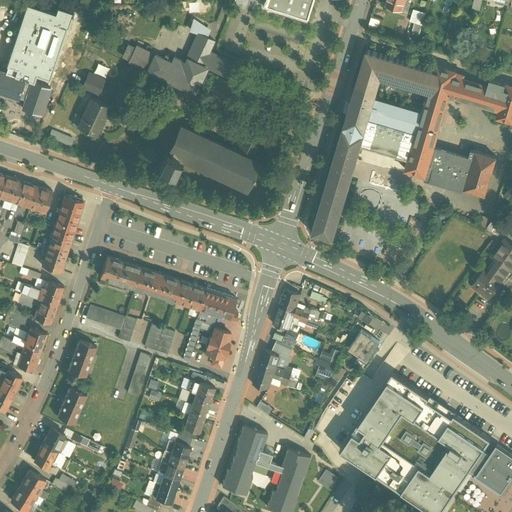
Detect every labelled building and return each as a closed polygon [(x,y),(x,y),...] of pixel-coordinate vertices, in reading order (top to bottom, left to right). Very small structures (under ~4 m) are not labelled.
[(234,0),(232,7),(246,11),(248,5),(249,0),(250,0),(265,5),(266,0),(234,0)] [(312,0),(266,0),(265,5),(306,18),(312,0)] [(406,0),(387,0),(385,6),(403,11),(406,0)] [(7,66),(5,73),(25,79),(24,82),(31,85),(32,82),(34,82),(36,75),(50,79),(67,28),(68,28),(73,12),(57,7),(55,13),(27,3),(6,65),(7,66)] [(413,9),(411,22),(416,23),(414,32),(422,33),(426,11),(413,9)] [(378,27),(380,20),(372,18),(370,25),(378,27)] [(198,34),(182,67),(136,46),(136,45),(134,48),(128,45),(123,56),(129,59),(128,63),(129,62),(194,93),(193,93),(194,94),(206,67),(230,78),(237,65),(208,51),(214,40),(203,35),(207,28),(194,22),(190,30),(198,34)] [(435,70),(366,50),(354,91),(375,97),(381,77),(429,91),(435,70)] [(437,65),(435,70),(429,91),(423,111),(375,97),(354,91),(349,108),(344,126),(343,128),(312,233),(333,239),(349,185),(353,173),(358,154),(364,134),(412,148),(406,168),(405,169),(425,175),(434,145),(449,95),(456,72),(456,71),(437,65)] [(5,73),(0,71),(0,92),(6,94),(18,98),(24,82),(25,79),(5,73)] [(505,89),(463,77),(464,74),(456,72),(449,95),(499,110),(497,117),(511,121),(511,85),(507,84),(505,89)] [(104,80),(89,73),(83,87),(98,93),(104,80)] [(34,82),(32,82),(31,85),(24,82),(18,98),(26,101),(23,109),(32,112),(41,116),(41,115),(40,114),(42,108),(43,109),(46,101),(45,101),(49,89),(50,89),(50,88),(41,85),(34,82)] [(310,92),(300,88),(298,94),(309,97),(310,92)] [(110,106),(91,97),(82,117),(77,115),(73,124),(96,135),(110,106)] [(237,151),(179,124),(175,133),(174,133),(172,137),(170,141),(171,141),(166,151),(165,150),(158,164),(172,171),(179,157),(247,189),(260,162),(251,158),(257,144),(244,138),(237,151)] [(412,148),(364,134),(358,154),(406,168),(412,148)] [(469,156),(434,145),(425,175),(424,179),(464,191),(465,188),(485,194),(496,156),(471,149),(469,156)] [(32,184),(5,175),(0,189),(0,196),(12,200),(25,205),(32,184)] [(52,191),(37,186),(30,206),(45,211),(52,191)] [(65,195),(52,233),(71,239),(84,201),(65,195)] [(12,200),(0,196),(0,217),(4,219),(5,219),(12,200)] [(488,217),(483,216),(480,226),(485,227),(488,217)] [(498,234),(505,224),(495,217),(488,227),(498,234)] [(24,224),(18,221),(14,232),(21,234),(24,224)] [(71,239),(52,233),(53,233),(48,246),(43,245),(41,250),(47,252),(42,265),(42,264),(41,265),(60,271),(60,270),(70,239),(71,239)] [(511,267),(511,246),(503,240),(492,256),(498,260),(488,273),(491,275),(501,262),(510,269),(511,270),(511,267)] [(467,257),(445,241),(435,255),(430,252),(426,257),(431,262),(435,256),(448,265),(445,268),(453,274),(455,271),(456,271),(467,257)] [(18,242),(11,263),(22,267),(29,246),(18,242)] [(481,255),(476,251),(469,260),(475,264),(481,255)] [(141,267),(107,255),(100,277),(134,288),(141,267)] [(501,262),(491,275),(488,273),(483,269),(473,284),(484,292),(483,294),(489,298),(491,296),(501,282),(510,269),(501,262)] [(179,279),(141,267),(134,288),(172,300),(179,279)] [(41,273),(29,269),(27,275),(37,279),(39,279),(41,273)] [(206,288),(179,279),(172,300),(199,309),(206,288)] [(64,286),(47,280),(44,287),(41,286),(40,289),(24,283),(21,292),(40,299),(57,305),(64,286)] [(311,298),(326,303),(329,295),(319,292),(320,287),(315,285),(311,298)] [(236,298),(206,288),(199,309),(182,359),(188,361),(201,321),(213,325),(216,314),(229,319),(229,318),(235,320),(238,311),(232,310),(236,298)] [(301,294),(285,288),(279,305),(295,311),(297,307),(301,294)] [(40,299),(21,292),(17,301),(31,306),(32,303),(38,305),(40,299)] [(57,305),(40,299),(38,305),(33,317),(50,323),(51,322),(57,306),(57,305)] [(124,316),(90,305),(86,317),(121,328),(124,316)] [(295,311),(279,305),(273,323),(289,329),(293,316),(295,311)] [(312,308),(305,306),(304,309),(297,307),(295,311),(309,316),(312,308)] [(28,314),(15,309),(13,314),(26,319),(28,314)] [(309,316),(295,311),(293,316),(301,319),(300,322),(306,324),(309,316)] [(26,319),(13,314),(9,325),(16,328),(28,332),(30,328),(23,325),(26,319)] [(137,319),(125,315),(118,338),(129,342),(137,319)] [(321,320),(309,316),(306,324),(316,328),(318,324),(319,325),(321,320)] [(235,324),(224,321),(222,328),(233,331),(235,324)] [(163,327),(152,324),(144,346),(156,350),(163,327)] [(47,334),(30,327),(30,328),(23,345),(40,352),(47,334)] [(175,331),(163,327),(156,350),(167,354),(175,331)] [(231,333),(214,327),(211,336),(210,336),(207,346),(211,348),(209,353),(215,355),(223,358),(223,357),(225,352),(226,352),(229,342),(228,342),(231,333)] [(28,332),(16,328),(11,339),(10,340),(23,345),(28,332)] [(380,342),(362,329),(349,348),(367,360),(380,342)] [(297,341),(285,335),(282,342),(293,347),(294,348),(297,341)] [(23,345),(10,340),(1,336),(0,339),(0,345),(17,353),(17,352),(20,353),(23,345)] [(96,346),(79,340),(68,369),(85,375),(96,346)] [(293,347),(282,342),(279,348),(290,353),(293,347)] [(40,352),(23,345),(20,353),(18,357),(15,355),(12,362),(16,364),(33,370),(40,352)] [(336,365),(335,364),(339,349),(332,347),(330,351),(323,348),(318,363),(320,363),(316,376),(331,381),(336,365)] [(281,354),(264,349),(258,366),(274,372),(290,377),(293,369),(286,367),(285,369),(276,366),(281,354)] [(140,352),(127,392),(139,396),(152,356),(140,352)] [(223,358),(215,355),(212,365),(221,368),(224,357),(223,357),(223,358)] [(274,372),(258,366),(253,384),(269,389),(273,377),(282,380),(281,383),(287,386),(290,377),(274,372)] [(22,377),(7,370),(6,372),(0,384),(0,386),(13,394),(22,377)] [(205,376),(193,372),(191,379),(199,382),(203,383),(205,376)] [(299,380),(290,377),(287,386),(296,389),(299,380)] [(148,387),(157,389),(159,381),(151,378),(148,387)] [(199,382),(191,379),(187,390),(195,393),(196,393),(199,382)] [(388,379),(341,448),(435,511),(438,511),(469,468),(474,471),(476,473),(502,491),(511,475),(511,453),(497,443),(490,452),(487,450),(483,447),(485,445),(388,379)] [(203,383),(199,382),(196,393),(211,398),(215,387),(203,383)] [(13,394),(0,386),(0,408),(5,410),(13,394)] [(87,394),(70,386),(57,415),(74,423),(87,394)] [(160,400),(161,391),(150,390),(149,398),(160,400)] [(211,398),(196,393),(195,393),(192,403),(208,409),(211,398)] [(273,408),(261,400),(257,407),(269,414),(273,408)] [(208,409),(192,403),(188,414),(204,419),(208,409)] [(204,419),(188,414),(184,427),(198,432),(199,432),(204,419)] [(244,424),(222,487),(245,495),(256,465),(274,472),(271,481),(277,483),(268,511),(270,511),(292,511),(312,454),(288,446),(281,466),(269,463),(272,456),(262,452),(268,432),(244,424)] [(65,434),(51,427),(43,443),(56,450),(65,434)] [(198,432),(184,427),(181,434),(192,438),(196,439),(198,432)] [(124,445),(132,448),(138,430),(130,428),(124,445)] [(89,440),(74,432),(71,439),(86,446),(89,440)] [(181,434),(177,433),(175,441),(190,446),(192,438),(181,434)] [(169,439),(165,450),(171,452),(175,441),(169,439)] [(190,446),(175,441),(171,452),(187,457),(190,446)] [(43,443),(34,460),(48,467),(50,463),(56,450),(43,443)] [(56,450),(50,463),(54,465),(56,465),(62,454),(56,450)] [(171,452),(165,450),(161,461),(167,463),(167,462),(171,452)] [(187,457),(171,452),(167,462),(183,468),(187,457)] [(161,461),(160,460),(159,463),(160,463),(158,471),(164,473),(167,463),(161,461)] [(183,468),(167,462),(167,463),(164,473),(179,479),(183,468)] [(46,480),(29,470),(20,485),(37,495),(46,480)] [(164,473),(158,471),(157,471),(154,481),(160,484),(164,473)] [(333,486),(337,475),(324,471),(320,482),(333,486)] [(77,482),(62,473),(59,480),(68,485),(73,488),(77,482)] [(179,479),(164,473),(160,484),(176,489),(179,479)] [(59,480),(55,478),(52,484),(64,491),(68,485),(59,480)] [(156,482),(151,496),(155,497),(160,484),(154,481),(154,482),(156,482)] [(176,489),(160,484),(155,497),(161,499),(172,503),(175,495),(174,494),(176,489)] [(37,495),(20,485),(11,500),(27,510),(37,495)] [(234,511),(238,506),(224,496),(217,505),(226,511),(226,510),(228,511),(234,511)] [(168,511),(172,503),(161,499),(157,511),(160,511),(168,511)] [(150,511),(152,509),(136,500),(133,507),(142,511),(150,511)]
